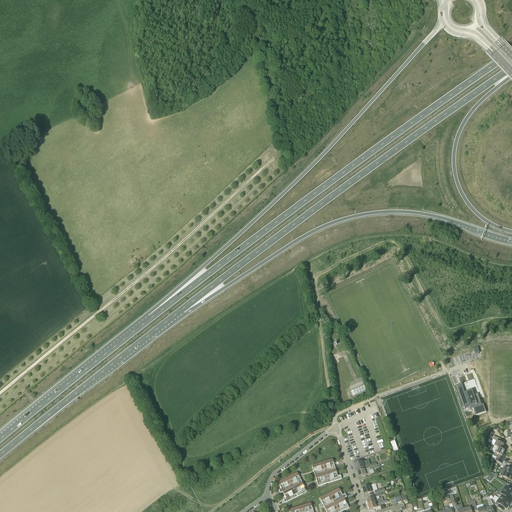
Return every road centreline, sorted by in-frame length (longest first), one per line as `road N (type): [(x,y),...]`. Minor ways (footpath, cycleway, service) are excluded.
road 1 (trunk): [(511,53),(150,317)]
road 2 (trunk): [(442,22),(330,148),(150,317)]
road 3 (trunk): [(180,310),(511,68)]
road 4 (trunk): [(180,310),(325,224),(368,212),(435,215),(511,240)]
road 5 (track): [(94,314),(284,150)]
road 6 (trunk): [(0,454),(180,310)]
road 7 (trunk): [(511,231),(474,210),(454,171),(467,116),(511,75)]
road 8 (trunk): [(150,317),(0,438)]
road 9 (track): [(334,427),(320,429),(212,511)]
road 10 (track): [(0,395),(94,314)]
